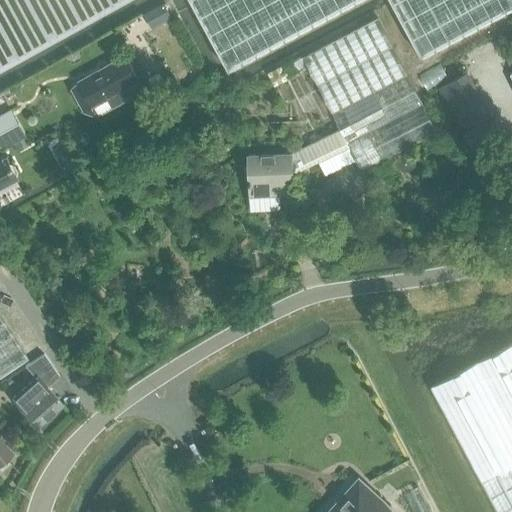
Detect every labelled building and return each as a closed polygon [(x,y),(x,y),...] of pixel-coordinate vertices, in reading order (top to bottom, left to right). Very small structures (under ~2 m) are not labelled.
[(511,0),(195,0),(232,67),(354,0),(397,0),(427,54),(511,7),(511,0)] [(164,3),(154,9),(162,23),(172,17),(164,3)] [(339,128),(291,153),(292,175),(349,147),(362,171),(437,132),(377,19),(302,58),(339,128)] [(141,91),(137,84),(139,82),(125,57),(73,87),(73,91),(77,99),(81,101),(85,99),(92,112),(99,114),(141,91)] [(438,64),(419,76),(428,91),(448,79),(438,64)] [(281,66),(267,73),(274,87),(288,80),(281,66)] [(462,131),(491,114),(467,72),(438,89),(462,131)] [(12,108),(0,114),(0,145),(2,149),(14,143),(27,136),(12,108)] [(473,150),(499,134),(490,118),(464,133),(473,150)] [(27,136),(14,143),(18,151),(31,144),(27,136)] [(293,193),(292,175),(291,153),(249,155),(251,209),(280,208),(280,194),(293,193)] [(0,187),(18,178),(7,157),(0,160),(0,187)] [(127,202),(114,210),(124,225),(136,216),(127,202)] [(0,377),(26,359),(0,319),(0,377)] [(511,511),(511,342),(431,386),(498,511),(511,511)] [(37,425),(61,405),(44,385),(56,373),(44,355),(25,367),(34,379),(13,398),(37,425)] [(0,464),(12,453),(8,449),(15,442),(0,426),(0,464)] [(329,511),(388,511),(392,508),(359,479),(345,495),(347,497),(339,506),(337,504),(329,511)] [(430,511),(418,486),(404,493),(413,511),(430,511)]
